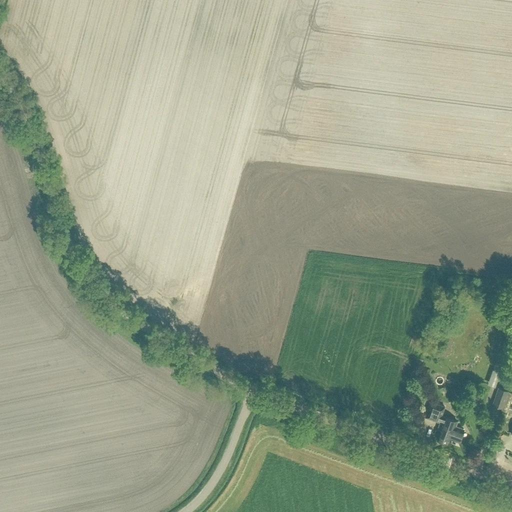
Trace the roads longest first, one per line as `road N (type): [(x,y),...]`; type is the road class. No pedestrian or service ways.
road 1 (tertiary): [(254,393),(140,323),(76,263),(30,130),(0,71)]
road 2 (tertiary): [(511,488),(254,393)]
road 3 (unclassified): [(188,511),(223,467),(254,393)]
